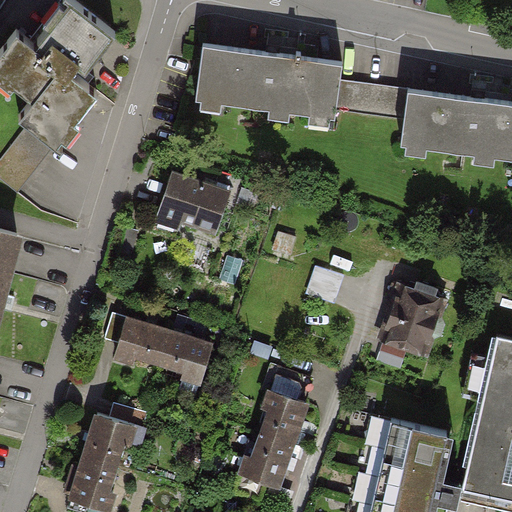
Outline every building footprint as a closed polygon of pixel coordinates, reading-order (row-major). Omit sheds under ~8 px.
[(114,31),(73,0),(66,0),(34,43),(16,29),(0,50),(0,70),(31,94),(18,112),(57,141),(101,83),(84,70),(114,31)] [(340,64),(203,48),(195,107),(332,124),(340,64)] [(511,100),(405,86),(397,147),(511,162),(511,100)] [(227,201),(171,184),(154,237),(176,244),(179,235),(213,246),(227,201)] [(16,244),(0,240),(0,307),(1,303),(16,244)] [(343,278),(317,268),(308,293),(334,303),(339,290),(343,278)] [(439,308),(398,296),(380,354),(422,367),(439,308)] [(211,341),(127,316),(116,355),(200,380),(211,341)] [(511,332),(499,330),(463,488),(511,499),(511,332)] [(306,402),(268,389),(240,474),(277,487),(306,402)] [(132,422),(98,412),(73,497),(107,507),(132,422)] [(447,431),(390,418),(369,511),(433,511),(436,499),(454,503),(459,479),(437,474),(447,431)]
